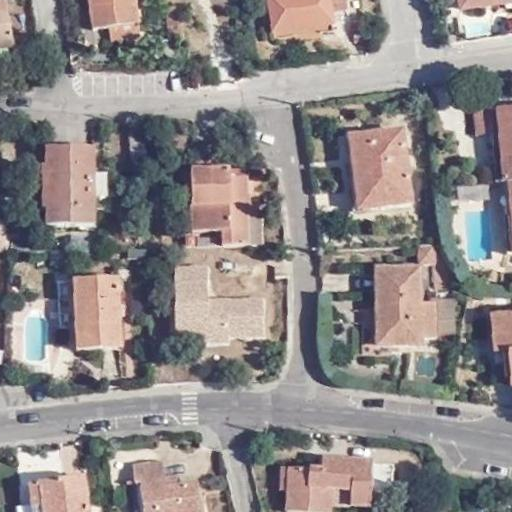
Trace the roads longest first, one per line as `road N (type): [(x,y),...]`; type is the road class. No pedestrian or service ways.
road 1 (residential): [(306,404),(302,232),(282,86)]
road 2 (residential): [(0,107),(282,86)]
road 3 (residential): [(282,86),(511,54)]
road 4 (tertiary): [(229,406),(0,423)]
road 5 (tertiary): [(511,436),(306,404)]
